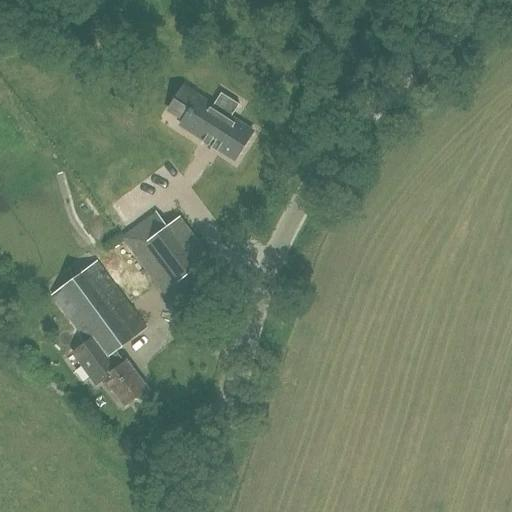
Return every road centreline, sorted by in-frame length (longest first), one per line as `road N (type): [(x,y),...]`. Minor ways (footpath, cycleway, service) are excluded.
road 1 (unclassified): [(203,511),(276,242),(364,118),(473,0)]
road 2 (track): [(130,40),(237,69),(364,118)]
